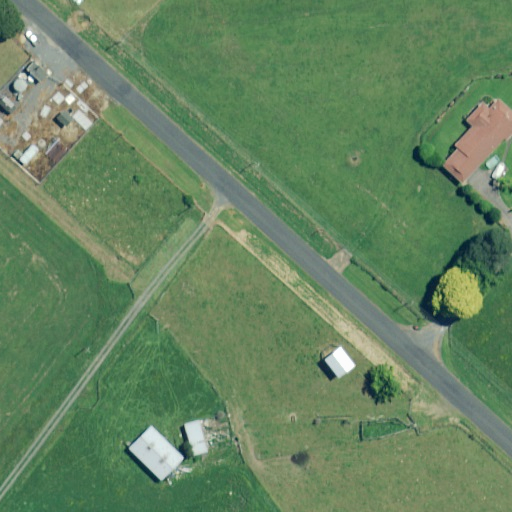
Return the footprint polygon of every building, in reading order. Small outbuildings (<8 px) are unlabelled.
[(49,74),(36,61),(27,70),(41,83),(49,74)] [(25,79),(14,82),(17,93),(28,90),(25,79)] [(462,185),(503,140),(507,143),(511,137),(511,130),(511,131),(511,130),(511,113),(491,94),(466,122),(472,127),(456,146),(459,149),(442,166),(462,185)] [(21,153),(18,150),(14,155),(26,166),(39,150),(30,142),(21,153)] [(208,452),(200,421),(186,425),(193,456),(208,452)] [(183,459),(151,426),(129,449),(161,481),(183,459)]
